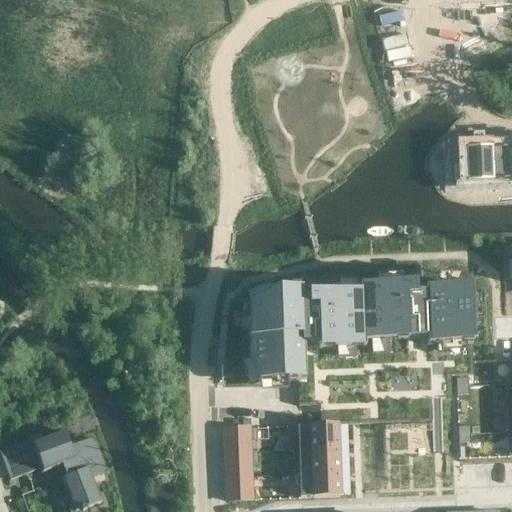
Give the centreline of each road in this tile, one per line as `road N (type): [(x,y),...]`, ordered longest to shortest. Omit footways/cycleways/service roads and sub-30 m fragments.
road 1 (residential): [(204,511),(197,261)]
road 2 (residential): [(511,502),(277,511)]
